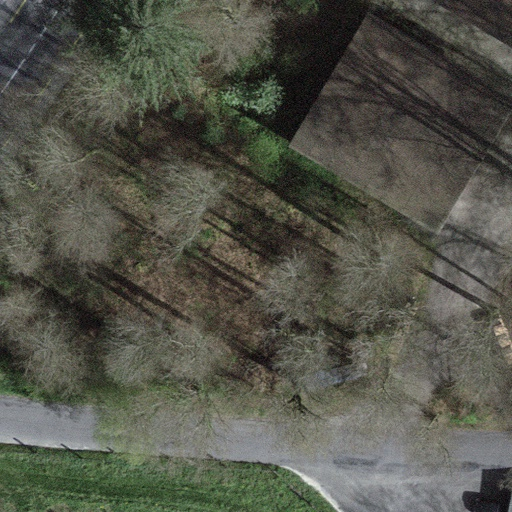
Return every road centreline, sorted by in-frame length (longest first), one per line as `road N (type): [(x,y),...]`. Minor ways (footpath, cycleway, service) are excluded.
road 1 (unclassified): [(0,432),(392,449),(511,443)]
road 2 (track): [(376,448),(511,238)]
